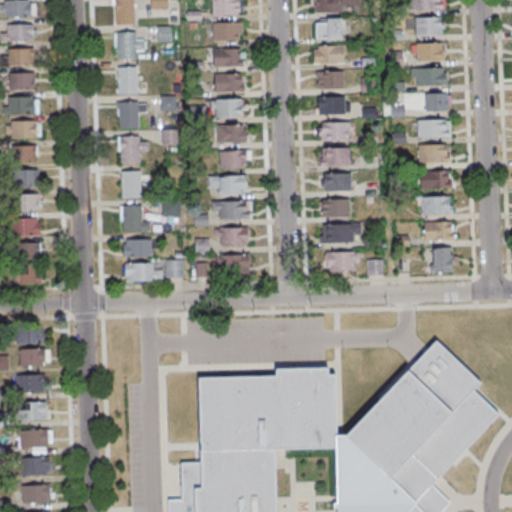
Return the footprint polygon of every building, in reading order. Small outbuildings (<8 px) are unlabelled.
[(3,0),(3,18),(35,18),(35,0),(3,0)] [(134,0),(114,0),(114,24),(135,24),(134,0)] [(166,8),(166,0),(151,0),(152,8),(166,8)] [(211,0),(212,16),(240,16),(240,0),(211,0)] [(313,0),(314,12),(341,12),(341,0),(313,0)] [(411,0),(411,9),(445,9),(444,0),(411,0)] [(443,17),(415,17),(415,35),(443,35),(443,17)] [(316,18),(316,38),(343,38),(343,18),(316,18)] [(211,23),(211,42),(243,42),(243,23),(211,23)] [(7,25),(7,43),(33,43),(33,25),(7,25)] [(116,57),(144,57),(144,32),(116,32),(116,57)] [(416,43),(416,60),(445,60),(445,43),(416,43)] [(313,45),(313,64),(344,64),(344,45),(313,45)] [(7,49),(7,66),(34,66),(34,49),(7,49)] [(213,49),(213,67),(243,67),(243,49),(213,49)] [(138,94),(138,67),(117,67),(117,94),(138,94)] [(446,68),(410,68),(410,85),(446,85),(446,68)] [(317,71),(317,89),(344,89),(344,71),(317,71)] [(10,90),(35,90),(35,73),(10,73),(10,90)] [(213,74),(213,91),(244,91),(244,74),(213,74)] [(374,92),(373,79),(361,79),(362,92),(374,92)] [(448,93),(424,93),(424,110),(448,110),(448,93)] [(7,96),(7,113),(38,113),(38,96),(7,96)] [(176,111),(176,96),(160,96),(160,111),(176,111)] [(317,115),(347,115),(347,97),(317,97),(317,115)] [(245,99),(211,99),(211,117),(245,117),(245,99)] [(117,102),(117,128),(138,128),(138,113),(146,113),(146,102),(117,102)] [(416,119),(416,137),(449,137),(449,119),(416,119)] [(40,138),(40,121),(6,121),(6,138),(40,138)] [(352,141),(352,123),(319,123),(319,141),(352,141)] [(218,125),(218,143),(247,143),(247,125),(218,125)] [(177,130),(163,130),(163,145),(177,145),(177,130)] [(119,138),(119,163),(139,163),(139,151),(148,151),(148,138),(119,138)] [(449,161),(449,144),(418,144),(418,161),(449,161)] [(37,164),(37,146),(12,146),(12,164),(37,164)] [(319,149),(319,166),(349,166),(349,149),(319,149)] [(220,151),(220,170),(248,170),(248,151),(220,151)] [(38,187),(38,169),(14,169),(14,187),(38,187)] [(141,170),(121,170),(121,197),(141,197),(141,170)] [(419,189),(451,189),(451,171),(419,171),(419,189)] [(351,174),(322,174),(322,191),(351,191),(351,174)] [(209,188),(218,188),(218,195),(246,195),(246,176),(209,176),(209,188)] [(39,210),(39,193),(20,193),(20,210),(39,210)] [(451,196),(421,196),(421,214),(451,214),(451,196)] [(350,199),(320,199),(320,218),(350,218),(350,199)] [(251,202),(214,202),(214,220),(251,220),(251,202)] [(179,215),(179,203),(164,203),(164,215),(179,215)] [(141,205),(122,205),(122,232),(150,232),(150,221),(141,221),(141,205)] [(40,218),(19,218),(19,234),(40,234),(40,218)] [(452,221),(424,221),(424,240),(452,240),(452,221)] [(359,225),(322,225),(322,244),(354,244),(354,234),(359,234),(359,225)] [(218,228),(218,247),(249,247),(249,228),(218,228)] [(152,257),(152,239),(123,239),(123,257),(152,257)] [(21,243),(21,259),(41,259),(41,243),(21,243)] [(430,272),(453,272),(453,248),(430,248),(430,272)] [(357,273),(357,253),(325,253),(325,273),(357,273)] [(218,256),(218,275),(250,275),(250,256),(218,256)] [(366,260),(366,275),(383,275),(383,260),(366,260)] [(183,281),(183,261),(165,261),(165,264),(124,264),(124,281),(183,281)] [(18,284),(41,284),(41,268),(18,268),(18,284)] [(43,327),(19,327),(19,342),(43,342),(43,327)] [(337,436),(335,374),(329,375),(329,368),(276,369),(276,376),(199,379),(202,464),(184,465),(185,501),(170,501),(170,511),(442,511),(452,502),(434,485),(498,416),(473,392),(481,383),(437,342),(346,436),(337,436)] [(50,348),(20,348),(20,365),(50,365),(50,348)] [(0,369),(9,370),(9,355),(0,355),(0,369)] [(45,374),(17,374),(17,392),(45,392),(45,374)] [(47,420),(47,402),(20,402),(20,420),(47,420)] [(23,429),(23,447),(52,447),(52,429),(23,429)] [(21,457),(21,475),(50,475),(50,457),(21,457)] [(51,485),(21,485),(21,504),(51,504),(51,485)]
